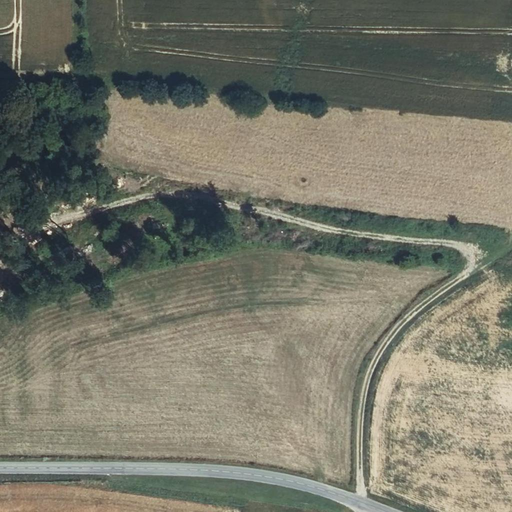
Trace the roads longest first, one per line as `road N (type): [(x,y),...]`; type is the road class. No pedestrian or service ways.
road 1 (track): [(511,247),(182,215),(0,216)]
road 2 (tertiary): [(380,509),(258,474),(0,467)]
road 3 (track): [(357,501),(360,403),(371,363),(422,304),(511,248)]
